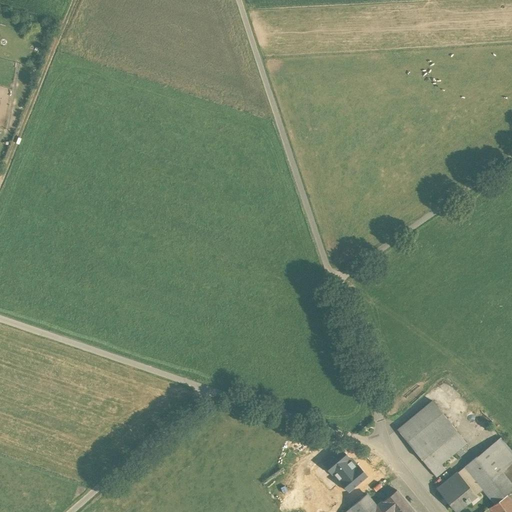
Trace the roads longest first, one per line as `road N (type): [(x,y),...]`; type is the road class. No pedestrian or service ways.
road 1 (track): [(385,450),(237,0)]
road 2 (track): [(332,288),(511,160)]
road 3 (track): [(75,0),(4,172)]
road 4 (track): [(74,511),(208,392)]
